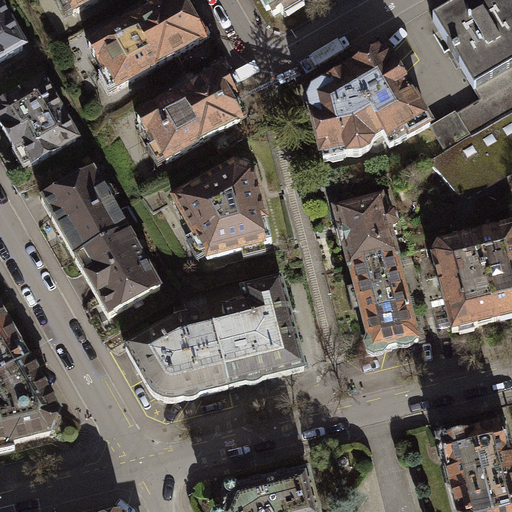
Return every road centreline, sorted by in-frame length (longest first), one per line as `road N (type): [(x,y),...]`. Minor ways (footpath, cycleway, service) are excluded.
road 1 (residential): [(140,465),(511,372)]
road 2 (residential): [(140,465),(0,220)]
road 3 (residential): [(222,0),(250,48),(272,62),(300,55),(396,0)]
road 4 (residential): [(0,501),(140,465)]
